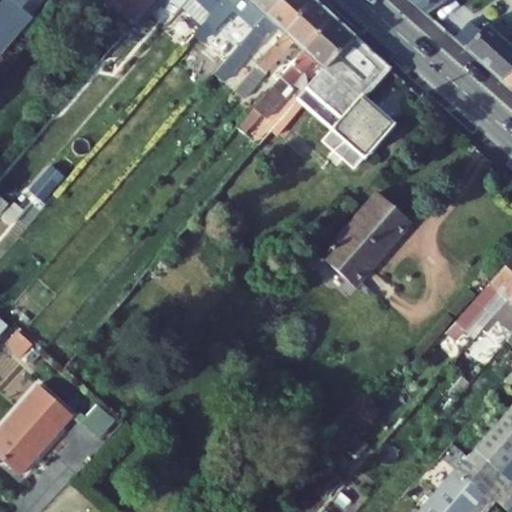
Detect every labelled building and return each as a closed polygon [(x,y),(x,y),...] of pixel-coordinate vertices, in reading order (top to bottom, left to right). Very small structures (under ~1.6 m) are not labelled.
[(3,0),(0,4),(0,55),(32,17),(23,10),(31,0),(3,0)] [(32,17),(46,0),(31,0),(23,10),(32,17)] [(107,0),(134,23),(135,21),(154,0),(107,0)] [(161,6),(154,0),(135,21),(142,27),(161,6)] [(195,0),(212,15),(224,0),(195,0)] [(223,20),(232,10),(253,29),(279,0),(224,0),(212,15),(208,19),(217,27),(223,20)] [(221,66),(214,74),(224,83),(275,25),(284,33),(312,0),(279,0),(253,29),(244,40),(221,66)] [(234,91),(243,99),(293,42),(303,51),(333,17),(314,0),(312,0),(284,33),(234,91)] [(447,0),(408,0),(426,15),(447,0)] [(223,20),(244,40),(253,29),(232,10),(223,20)] [(333,17),(303,51),(281,77),(290,87),(314,60),(323,69),(353,35),(333,17)] [(214,29),(206,21),(195,34),(203,41),(214,29)] [(501,81),(511,73),(511,42),(509,45),(487,25),(465,49),(501,81)] [(323,69),(297,99),(333,130),(322,142),(353,169),(375,144),(376,145),(382,144),(388,137),(388,131),(387,131),(392,124),(363,97),(389,68),(353,35),(323,69)] [(511,73),(501,81),(511,90),(511,73)] [(290,87),(281,77),(272,87),(285,97),(293,88),(290,87)] [(266,119),(285,97),(272,87),(237,128),(245,134),(261,115),(266,119)] [(43,202),(65,177),(52,165),(29,191),(43,202)] [(354,284),(409,223),(378,195),(323,257),(354,284)] [(511,258),(455,323),(464,331),(483,309),(493,318),(511,296),(511,258)] [(511,334),(511,296),(493,318),(511,334)] [(483,309),(464,331),(474,340),(493,318),(483,309)] [(455,341),(464,331),(455,323),(445,334),(455,341)] [(20,358),(30,347),(16,334),(6,345),(20,358)] [(457,398),(469,384),(461,376),(449,392),(457,398)] [(0,457),(20,476),(74,417),(40,385),(0,428),(0,457)] [(511,511),(511,403),(419,511),(489,511),(497,504),(507,511),(511,511)] [(117,421),(99,404),(85,419),(104,436),(117,421)] [(262,448),(285,424),(272,412),(250,436),(262,448)] [(378,414),(371,422),(379,428),(385,420),(378,414)]
